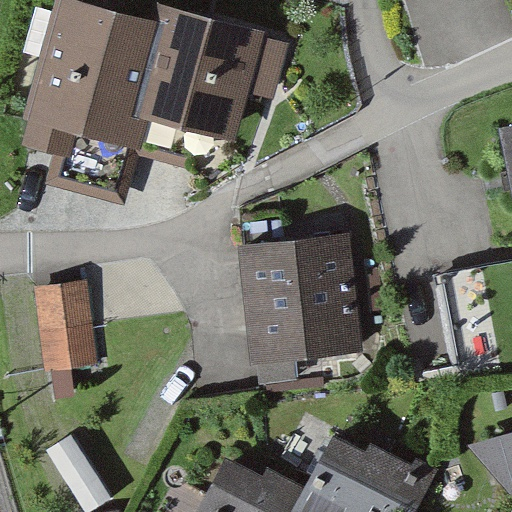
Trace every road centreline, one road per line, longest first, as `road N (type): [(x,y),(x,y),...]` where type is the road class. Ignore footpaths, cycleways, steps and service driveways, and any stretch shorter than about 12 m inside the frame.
road 1 (residential): [(0,255),(183,233),(258,182),(388,118)]
road 2 (residential): [(388,118),(511,74)]
road 3 (residential): [(388,118),(358,0)]
